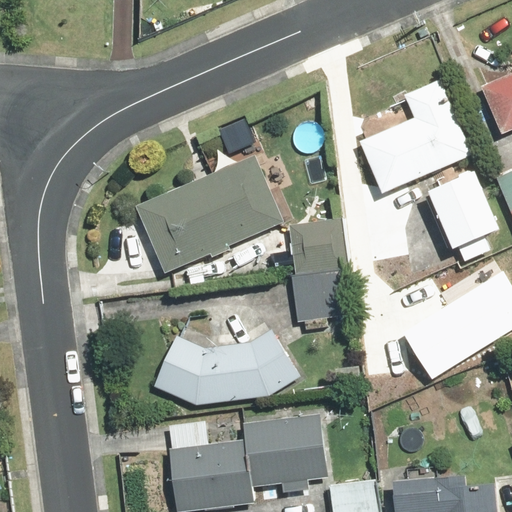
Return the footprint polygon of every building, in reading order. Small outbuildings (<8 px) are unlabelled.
[(511,73),(480,86),(500,135),(511,130),(511,73)] [(411,118),(359,142),(381,195),(472,158),(440,80),(402,96),(411,118)] [(230,251),(228,246),(283,224),(256,158),(135,206),(162,273),(211,253),(212,258),(230,251)] [(511,171),(494,178),(511,227),(511,171)] [(493,252),(487,237),(502,231),(478,172),(426,192),(450,252),(459,248),(465,263),(493,252)] [(343,217),(289,223),(295,274),(349,268),(343,217)] [(371,286),(358,287),(361,304),(385,301),(384,291),(406,290),(401,227),(366,230),(371,286)] [(329,327),(328,319),(346,317),(341,271),(290,277),(296,323),(306,321),(307,329),(329,327)] [(511,285),(502,271),(406,335),(438,381),(511,331),(511,285)] [(387,305),(357,310),(362,337),(391,332),(387,305)] [(202,348),(176,336),(154,385),(196,406),(268,396),(300,378),(272,329),(248,343),(202,348)] [(245,441),(169,449),(175,511),(193,511),(203,511),(232,511),(232,508),(252,506),(250,485),(281,481),(282,491),(309,490),(309,478),(328,476),(321,414),(243,422),(245,441)] [(461,473),(394,479),(396,511),(499,511),(496,484),(476,485),(473,495),(463,494),(461,473)] [(381,511),(379,479),(331,482),(333,511),(381,511)]
